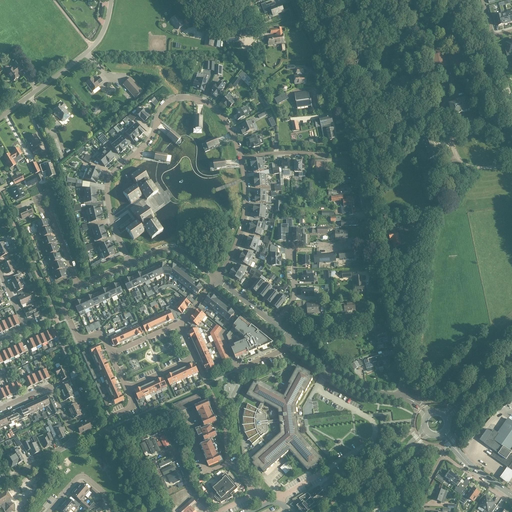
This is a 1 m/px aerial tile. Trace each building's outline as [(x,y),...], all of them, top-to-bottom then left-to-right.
[(281,8),(270,11),(272,17),(282,14),(281,8)] [(502,14),(501,13),(492,16),(494,22),(497,21),(498,26),(504,25),(501,14),(502,14)] [(502,14),(501,14),(504,25),(510,23),(507,13),(502,14)] [(185,25),(178,15),(171,20),(178,30),(185,25)] [(283,34),(282,34),(281,27),(278,28),(278,29),(270,30),(271,34),(276,33),(277,35),(267,37),(269,45),(284,43),(283,34)] [(233,42),(239,41),(238,32),(226,34),(227,46),(234,45),(233,42)] [(206,34),(204,45),(219,48),(221,36),(206,34)] [(467,64),(465,51),(448,55),(448,57),(445,58),(442,45),(430,48),(434,68),(446,66),(446,65),(450,65),(451,67),(467,64)] [(18,73),(19,73),(23,69),(18,61),(13,65),(15,67),(13,69),(13,68),(6,73),(13,81),(19,77),(17,74),(18,73)] [(214,71),(214,63),(210,63),(206,63),(206,70),(210,70),(210,71),(214,71)] [(302,73),(303,73),(303,69),(296,69),(296,73),(297,73),(297,76),(295,76),(295,84),(306,84),(306,76),(302,76),(302,73)] [(237,78),(240,80),(241,78),(242,79),(245,75),(242,72),(238,76),(237,78)] [(197,83),(195,82),(193,88),(198,89),(198,90),(204,92),(204,91),(206,85),(205,85),(207,81),(206,81),(207,76),(200,74),(197,83)] [(95,81),(92,78),(85,83),(92,92),(99,87),(98,85),(102,82),(98,77),(95,79),(96,80),(95,81)] [(122,85),(135,99),(143,92),(130,78),(122,85)] [(237,78),(232,84),(235,87),(240,81),(237,78)] [(213,92),(211,94),(216,98),(218,96),(219,96),(220,95),(220,96),(223,92),(222,92),(223,91),(222,90),(225,87),(220,83),(217,86),(216,85),(212,91),(213,92)] [(295,99),(293,99),(294,103),(296,103),(297,106),(300,105),(301,107),(311,106),(312,109),(311,101),(311,100),(310,100),(308,91),(308,92),(295,94),(295,93),(294,93),(295,99)] [(275,99),(278,105),(288,99),(285,93),(275,99)] [(233,99),(234,99),(230,94),(227,97),(228,97),(223,102),(223,103),(227,107),(229,109),(230,109),(233,106),(235,104),(234,104),(236,102),(233,99)] [(473,101),(472,98),(470,98),(469,95),(463,97),(464,99),(459,101),(454,102),(455,103),(449,105),(451,111),(450,112),(449,113),(450,116),(451,116),(453,116),(459,114),(459,115),(464,113),(463,113),(469,111),(467,104),(473,101)] [(70,115),(68,114),(69,113),(64,108),(66,106),(63,102),(61,104),(53,112),(61,120),(63,122),(64,122),(70,117),(70,115)] [(249,114),(245,108),(241,110),(240,110),(239,110),(236,112),(234,114),(235,116),(233,116),(235,120),(237,119),(238,121),(240,120),(241,120),(244,118),(244,117),(245,117),(244,117),(249,114)] [(135,116),(136,115),(144,122),(150,116),(142,109),(138,113),(136,112),(133,115),(132,113),(129,115),(134,120),(136,118),(135,116)] [(333,124),(331,117),(315,120),(316,127),(321,127),(330,125),(333,124)] [(160,120),(156,124),(164,133),(168,130),(160,120)] [(247,134),(247,133),(254,130),(252,125),(255,124),(253,121),(242,126),(243,129),(241,130),(243,135),(244,134),(244,135),(247,134)] [(130,129),(138,137),(139,136),(140,136),(143,133),(133,123),(132,125),(133,127),(130,129)] [(325,131),(326,137),(327,137),(328,140),(336,138),(334,129),(331,129),(330,125),(321,127),(322,131),(325,131)] [(130,129),(129,127),(124,132),(133,141),(138,137),(130,129)] [(167,136),(175,144),(180,139),(171,131),(167,136)] [(28,138),(34,148),(41,144),(35,134),(28,138)] [(100,136),(106,143),(108,141),(102,134),(100,136)] [(100,136),(98,138),(103,145),(106,143),(100,136)] [(119,139),(116,142),(123,150),(128,146),(120,136),(118,138),(119,139)] [(259,136),(247,140),(248,142),(246,143),(247,146),(249,146),(249,148),(252,147),(253,149),(256,147),(260,146),(258,140),(260,139),(259,136)] [(425,161),(428,160),(438,156),(431,136),(422,139),(427,153),(426,153),(427,154),(426,155),(423,156),(425,161)] [(220,144),(217,138),(206,143),(209,149),(220,144)] [(62,154),(57,140),(50,142),(55,157),(62,154)] [(118,154),(123,150),(116,142),(113,144),(112,142),(110,144),(118,154)] [(38,147),(35,149),(33,151),(31,151),(34,156),(41,151),(38,147)] [(102,149),(103,150),(100,153),(101,154),(110,163),(114,158),(104,147),(102,149)] [(9,155),(13,161),(22,156),(18,149),(13,151),(14,152),(9,155)] [(13,161),(9,155),(9,154),(4,157),(7,162),(5,163),(6,165),(8,164),(10,168),(15,165),(13,161)] [(97,155),(95,157),(105,167),(110,163),(101,154),(99,157),(97,155)] [(154,160),(166,162),(167,156),(155,154),(154,160)] [(259,159),(259,160),(250,161),(252,167),(253,167),(263,165),(262,161),(265,161),(264,158),(259,159)] [(290,167),(289,160),(286,160),(286,161),(282,161),(282,166),(283,170),(283,175),(288,175),(288,177),(292,177),(292,167),(290,167)] [(214,169),(226,167),(226,161),(214,162),(214,169)] [(30,165),(34,174),(40,172),(36,162),(30,165)] [(295,174),(298,174),(298,177),(305,177),(305,167),(302,167),(302,162),(295,162),(295,172),(295,174)] [(44,164),(39,165),(42,173),(46,172),(48,178),(55,175),(52,164),(45,167),(44,164)] [(87,169),(86,173),(99,177),(101,171),(87,166),(86,169),(87,169)] [(146,231),(151,239),(162,231),(149,214),(165,203),(157,193),(141,169),(130,177),(136,184),(123,193),(131,204),(126,207),(133,217),(117,229),(119,234),(126,230),(133,240),(146,231)] [(86,173),(86,172),(83,179),(96,184),(99,177),(86,173)] [(15,184),(24,180),(21,175),(12,179),(15,184)] [(37,182),(35,176),(28,179),(25,181),(28,186),(30,185),(37,182)] [(341,194),(351,194),(351,186),(341,185),(341,194)] [(21,187),(14,191),(18,200),(26,197),(21,187)] [(165,201),(168,199),(167,197),(171,194),(166,187),(163,189),(165,192),(164,192),(165,194),(161,197),(165,201)] [(344,201),(344,207),(354,206),(353,197),(347,198),(347,200),(344,201)] [(21,207),(19,203),(10,207),(12,211),(21,207)] [(346,214),(346,213),(348,212),(348,216),(355,215),(354,206),(344,207),(341,208),(342,214),(346,214)] [(22,219),(28,216),(30,219),(33,218),(32,214),(33,214),(30,207),(19,212),(22,219)] [(86,217),(87,217),(99,214),(99,212),(100,212),(99,208),(85,211),(86,217)] [(87,217),(88,223),(101,221),(99,214),(87,217)] [(47,223),(46,220),(34,225),(37,233),(38,233),(48,229),(46,224),(47,223)] [(254,222),(252,227),(262,230),(264,225),(254,222)] [(103,225),(92,229),(94,235),(104,232),(105,232),(105,231),(103,225)] [(289,232),(289,227),(288,226),(281,226),(281,229),(278,229),(278,240),(285,240),(285,236),(286,236),(285,233),(285,232),(289,232)] [(262,230),(252,227),(250,233),(263,236),(264,231),(262,230)] [(38,233),(40,238),(44,237),(45,240),(51,237),(49,232),(50,232),(49,229),(48,229),(38,233)] [(36,230),(28,233),(30,239),(38,236),(36,230)] [(348,239),(348,231),(335,231),(336,240),(343,240),(343,239),(348,239)] [(397,231),(397,232),(388,233),(390,240),(392,240),(394,246),(401,245),(400,241),(399,241),(398,235),(400,234),(400,231),(397,232),(397,231)] [(106,238),(104,232),(94,235),(95,239),(93,240),(94,242),(106,238)] [(52,237),(51,237),(45,240),(40,242),(43,251),(45,250),(45,249),(54,246),(52,241),(54,240),(52,237)] [(249,237),(247,242),(257,246),(259,240),(249,237)] [(257,246),(247,242),(245,247),(255,251),(257,246)] [(108,243),(97,248),(100,255),(101,254),(111,249),(108,243)] [(48,258),(58,254),(56,249),(57,249),(55,245),(54,246),(45,249),(45,250),(48,258)] [(271,246),(270,249),(270,255),(272,255),(272,258),(270,258),(270,262),(272,262),(272,266),(280,266),(280,262),(281,262),(281,258),(280,258),(280,254),(278,254),(278,248),(271,246)] [(6,248),(0,250),(0,256),(0,257),(9,253),(6,248)] [(101,254),(104,260),(114,255),(111,249),(101,254)] [(11,258),(21,253),(19,250),(9,254),(11,258)] [(357,250),(343,252),(343,251),(339,252),(339,254),(340,259),(345,258),(345,260),(355,259),(354,257),(357,257),(357,250)] [(244,251),(241,256),(251,261),(252,258),(254,259),(255,257),(244,251)] [(61,263),(59,258),(60,257),(59,254),(58,254),(48,258),(46,259),(49,267),(61,263)] [(251,261),(241,256),(239,262),(250,267),(253,262),(251,261)] [(9,274),(12,272),(12,271),(14,271),(12,265),(14,264),(14,262),(13,260),(3,265),(5,269),(7,274),(8,273),(9,274)] [(61,263),(49,267),(52,275),(64,271),(62,266),(63,266),(62,262),(61,263)] [(161,265),(157,267),(161,276),(163,275),(164,275),(165,265),(161,264),(161,265)] [(171,275),(173,277),(179,270),(176,267),(176,266),(171,265),(170,275),(171,275)] [(237,265),(234,270),(243,276),(245,273),(247,274),(248,272),(237,265)] [(20,274),(23,272),(29,269),(27,266),(16,271),(18,274),(20,274)] [(156,278),(161,276),(157,267),(152,269),(156,278)] [(152,269),(146,272),(150,281),(156,278),(152,269)] [(173,277),(178,281),(183,273),(179,270),(173,277)] [(234,270),(231,275),(238,279),(237,280),(242,283),(243,280),(241,279),(243,276),(234,270)] [(52,275),(55,284),(67,280),(65,274),(66,274),(65,271),(64,271),(52,275)] [(141,274),(145,283),(150,281),(146,272),(141,274)] [(188,277),(183,273),(178,281),(182,285),(188,277)] [(314,282),(316,282),(316,278),(314,278),(313,274),(312,274),(312,273),(309,273),(309,274),(302,274),(303,276),(302,276),(302,280),(303,280),(303,281),(307,281),(307,282),(314,282)] [(10,281),(13,287),(22,283),(19,278),(21,277),(20,274),(18,274),(18,275),(11,278),(12,281),(10,281)] [(137,276),(135,277),(139,286),(145,283),(141,274),(136,276),(137,276)] [(265,282),(260,278),(257,276),(253,281),(256,283),(251,289),(256,293),(265,282)] [(364,292),(364,285),(363,286),(362,280),(363,280),(363,276),(355,277),(356,285),(355,285),(356,293),(357,292),(357,294),(360,294),(360,292),(364,292)] [(130,279),(134,288),(139,286),(135,277),(130,279)] [(182,285),(187,288),(193,281),(188,277),(182,285)] [(128,291),(134,288),(130,279),(126,281),(124,282),(128,291)] [(197,284),(193,281),(187,288),(192,292),(198,284),(197,284)] [(20,294),(28,291),(26,288),(24,288),(22,283),(13,287),(15,293),(17,292),(18,295),(20,294)] [(268,283),(259,294),(264,298),(273,286),(268,283)] [(113,286),(117,296),(123,293),(119,284),(117,285),(117,284),(113,286)] [(202,287),(198,284),(192,292),(196,296),(202,288),(201,287),(202,287)] [(113,287),(108,289),(112,298),(117,296),(113,286),(112,287),(113,287)] [(28,291),(20,294),(22,297),(18,298),(21,306),(32,301),(28,294),(37,290),(36,287),(28,291)] [(314,296),(317,296),(317,292),(314,292),(314,288),(313,288),(313,287),(310,287),(310,288),(303,288),(303,291),(302,291),(302,295),(303,295),(307,295),(307,297),(314,296)] [(106,289),(102,291),(106,301),(112,298),(108,289),(106,290),(106,289)] [(279,293),(274,289),(266,300),(270,304),(279,293)] [(101,303),(106,301),(102,291),(102,292),(97,294),(101,303)] [(95,306),(101,303),(97,294),(92,297),(92,296),(91,296),(95,306)] [(215,299),(216,299),(216,298),(212,295),(212,296),(210,295),(204,302),(209,306),(215,299)] [(86,299),(90,308),(95,306),(91,296),(87,298),(87,299),(86,299)] [(284,302),(286,300),(281,296),(273,305),(278,308),(283,302),(284,302)] [(183,298),(179,303),(186,308),(187,307),(187,308),(190,304),(183,298)] [(81,301),(80,301),(84,311),(90,308),(86,299),(81,302),(81,301)] [(209,306),(214,310),(220,302),(216,299),(215,299),(209,306)] [(79,313),(84,311),(80,301),(76,303),(76,304),(75,304),(79,313)] [(318,311),(318,306),(320,306),(320,302),(318,302),(318,301),(307,302),(307,305),(308,312),(318,311)] [(214,310),(219,314),(225,306),(220,302),(214,310)] [(186,308),(179,303),(175,308),(182,314),(185,310),(185,309),(186,308)] [(354,303),(340,304),(339,305),(339,309),(341,309),(341,313),(345,313),(345,315),(352,314),(352,311),(355,310),(354,303)] [(164,313),(168,322),(172,320),(173,319),(172,315),(176,314),(173,310),(170,306),(166,308),(167,312),(164,313)] [(229,309),(225,306),(219,314),(223,317),(229,310),(229,309)] [(38,310),(35,311),(34,307),(24,311),(27,318),(33,315),(35,318),(40,315),(38,310)] [(229,310),(223,317),(228,321),(234,314),(233,312),(229,309),(229,310)] [(195,316),(202,321),(206,316),(198,310),(195,314),(196,314),(195,316)] [(159,316),(163,324),(168,322),(164,313),(159,316)] [(10,318),(14,327),(20,324),(16,316),(10,318)] [(153,318),(157,327),(163,324),(159,316),(153,318)] [(202,321),(195,316),(194,317),(193,316),(190,320),(198,326),(202,321)] [(14,327),(10,318),(4,321),(8,329),(14,327)] [(153,318),(148,321),(152,329),(157,327),(153,318)] [(233,327),(226,336),(230,344),(233,342),(231,336),(235,330),(244,337),(245,337),(246,338),(245,339),(246,340),(245,341),(234,345),(234,344),(231,345),(231,347),(236,359),(249,353),(257,350),(256,349),(258,349),(273,343),(260,333),(259,333),(258,332),(252,327),(240,318),(233,327)] [(8,329),(4,321),(0,322),(0,325),(3,332),(8,329)] [(152,329),(148,321),(142,323),(146,331),(147,331),(148,331),(152,329)] [(334,324),(335,331),(342,329),(341,322),(334,324)] [(133,328),(137,336),(141,334),(142,333),(138,325),(133,328)] [(48,331),(52,340),(58,337),(54,328),(48,331)] [(127,330),(131,339),(137,336),(133,328),(127,330)] [(353,331),(355,336),(363,333),(362,328),(353,331)] [(190,334),(192,338),(200,334),(198,329),(190,332),(190,334)] [(122,333),(126,341),(131,339),(127,330),(122,333)] [(388,342),(387,338),(385,330),(376,333),(378,341),(381,340),(382,344),(388,342)] [(47,342),(48,344),(50,343),(50,341),(52,340),(48,331),(43,334),(47,342)] [(115,332),(109,334),(106,335),(110,343),(113,342),(114,346),(116,345),(116,346),(120,344),(116,335),(115,332)] [(116,335),(120,344),(126,341),(122,333),(116,335)] [(37,336),(41,345),(47,342),(43,334),(37,336)] [(203,340),(200,334),(192,338),(194,344),(203,340)] [(41,345),(37,336),(32,339),(36,347),(41,345)] [(36,347),(32,339),(26,341),(30,350),(36,347)] [(194,344),(197,349),(205,345),(203,340),(194,344)] [(26,346),(23,347),(21,343),(16,346),(20,355),(25,352),(28,351),(26,346)] [(94,361),(103,357),(101,352),(100,350),(101,350),(99,345),(89,350),(94,361)] [(197,349),(199,355),(208,351),(205,345),(197,349)] [(20,355),(16,346),(10,348),(14,357),(20,355)] [(14,357),(10,348),(5,351),(9,360),(14,357)] [(64,348),(60,350),(63,358),(68,356),(64,348)] [(9,360),(5,351),(0,353),(0,355),(3,362),(9,360)] [(199,355),(202,360),(210,356),(208,351),(199,355)] [(202,360),(204,365),(213,362),(210,356),(202,360)] [(390,364),(388,357),(379,359),(378,356),(368,358),(369,362),(368,362),(367,359),(364,360),(366,368),(374,366),(373,362),(377,361),(379,367),(383,366),(384,367),(385,367),(387,367),(387,366),(387,365),(390,364)] [(99,372),(109,367),(107,363),(106,363),(105,361),(103,357),(94,361),(99,372)] [(354,370),(360,366),(357,361),(350,365),(354,370)] [(215,367),(213,362),(204,365),(206,370),(206,369),(207,371),(215,367)] [(188,367),(192,375),(198,373),(194,365),(193,365),(188,367)] [(68,378),(63,366),(57,369),(54,370),(57,375),(59,374),(62,380),(68,378)] [(102,377),(111,373),(109,369),(109,370),(108,368),(109,368),(109,367),(99,372),(102,377)] [(188,367),(183,369),(187,378),(192,375),(188,367)] [(310,373),(298,367),(289,383),(291,384),(284,397),(271,390),(272,388),(258,380),(256,384),(254,383),(248,395),(261,402),(258,409),(248,404),(246,409),(244,409),(246,410),(244,417),(243,417),(244,417),(244,425),(242,425),(244,425),(246,432),(245,433),(246,432),(249,439),(248,440),(250,439),(252,445),(259,439),(266,447),(252,459),(255,462),(253,463),(257,468),(259,466),(264,472),(290,449),(308,470),(311,467),(312,469),(317,465),(316,464),(321,459),(298,433),(297,420),(298,420),(298,417),(294,418),(294,413),(296,413),(295,405),(303,391),(305,392),(312,378),(309,376),(310,373)] [(40,371),(44,380),(50,378),(46,369),(40,371)] [(181,380),(187,378),(183,369),(178,372),(181,380)] [(35,374),(38,383),(44,380),(40,371),(35,374)] [(178,372),(172,374),(176,383),(181,380),(178,372)] [(102,377),(104,383),(114,378),(113,378),(112,377),(113,377),(111,373),(102,377)] [(29,376),(33,385),(38,383),(35,374),(29,376)] [(170,385),(176,383),(172,374),(168,376),(168,377),(167,377),(170,385)] [(33,385),(29,376),(23,379),(27,388),(33,385)] [(104,383),(109,394),(118,390),(116,385),(115,383),(116,383),(114,378),(104,383)] [(162,380),(157,381),(161,390),(167,387),(163,379),(161,380),(162,380)] [(62,395),(71,390),(70,387),(72,386),(69,380),(64,382),(65,385),(64,386),(59,389),(62,395)] [(13,383),(17,392),(23,390),(19,381),(13,383)] [(161,390),(157,381),(152,384),(156,392),(161,390)] [(17,392),(13,383),(8,386),(12,395),(17,392)] [(156,392),(152,384),(146,386),(150,395),(156,392)] [(2,388),(6,397),(12,395),(8,386),(2,388)] [(150,395),(146,386),(141,389),(145,397),(150,395)] [(134,396),(138,405),(141,403),(139,400),(145,397),(141,389),(137,390),(137,391),(135,392),(137,395),(134,396)] [(65,401),(71,397),(74,396),(73,393),(71,390),(62,395),(65,401)] [(118,390),(109,394),(115,405),(124,400),(122,396),(121,396),(120,394),(118,390)] [(77,391),(73,393),(74,396),(71,397),(73,401),(78,399),(80,397),(79,395),(77,391)] [(199,394),(173,405),(176,412),(202,402),(199,394)] [(48,408),(51,407),(52,409),(54,407),(51,401),(48,401),(46,396),(42,397),(43,398),(41,399),(45,407),(47,406),(48,408)] [(36,401),(40,411),(43,410),(43,408),(45,407),(41,399),(36,401)] [(40,411),(36,401),(31,404),(35,413),(38,412),(37,411),(39,410),(40,411)] [(208,401),(195,406),(198,412),(199,411),(206,428),(202,430),(201,428),(199,429),(198,428),(196,430),(196,432),(197,432),(199,437),(203,435),(207,443),(202,445),(208,460),(206,460),(209,466),(222,461),(212,438),(217,436),(212,424),(217,422),(208,401)] [(35,413),(31,404),(25,406),(29,414),(31,413),(32,415),(35,413)] [(68,407),(70,413),(79,409),(76,404),(74,405),(68,407)] [(27,415),(29,414),(25,406),(24,407),(23,406),(20,408),(21,411),(19,412),(20,415),(22,419),(27,417),(27,415)] [(73,419),(75,418),(80,420),(90,415),(90,414),(86,416),(85,414),(83,415),(82,412),(83,412),(84,409),(82,408),(81,408),(79,409),(70,413),(73,419)] [(22,419),(20,415),(19,412),(16,413),(15,410),(11,412),(11,413),(10,413),(13,422),(16,421),(16,422),(22,419)] [(13,422),(10,413),(4,416),(9,425),(11,424),(11,423),(13,422)] [(9,425),(4,416),(0,417),(0,419),(3,426),(5,425),(6,427),(6,428),(9,427),(9,425)] [(93,421),(91,416),(84,419),(85,422),(77,426),(80,433),(90,429),(89,426),(90,425),(88,423),(93,421)] [(497,433),(493,440),(496,442),(491,449),(495,452),(491,458),(507,469),(511,461),(511,455),(510,454),(511,452),(509,451),(511,446),(511,422),(509,420),(499,434),(497,433)] [(52,435),(56,433),(59,440),(66,437),(60,424),(52,428),(51,425),(48,426),(52,435)] [(169,429),(166,431),(172,443),(175,441),(174,440),(177,439),(174,432),(171,434),(169,429)] [(484,444),(491,449),(496,442),(493,440),(497,433),(493,430),(484,444)] [(44,435),(45,438),(41,440),(45,448),(51,445),(49,442),(52,440),(49,433),(44,435)] [(167,441),(168,440),(167,438),(166,439),(165,436),(160,438),(165,447),(169,445),(167,441)] [(152,440),(158,452),(161,451),(155,439),(152,440)] [(26,452),(30,450),(32,455),(40,452),(35,443),(31,445),(29,441),(25,443),(23,440),(20,442),(26,452)] [(146,441),(152,454),(156,453),(149,440),(146,441)] [(12,454),(17,464),(18,464),(23,460),(18,451),(18,450),(16,448),(13,450),(15,452),(12,454)] [(17,464),(12,454),(8,456),(7,454),(3,456),(5,458),(6,458),(8,462),(9,464),(11,467),(12,467),(12,468),(14,466),(17,464)] [(161,461),(162,463),(159,465),(160,468),(172,462),(171,459),(164,462),(163,460),(161,461)] [(281,463),(287,469),(291,465),(284,459),(281,463)] [(163,476),(175,470),(173,466),(161,471),(163,476)] [(509,484),(511,479),(511,470),(508,467),(501,478),(509,484)] [(454,491),(457,492),(460,495),(470,482),(466,479),(462,484),(460,483),(461,482),(460,482),(462,480),(449,471),(444,477),(457,486),(454,491)] [(180,478),(177,472),(167,476),(170,483),(180,478)] [(215,497),(218,501),(219,500),(221,503),(225,501),(226,502),(230,498),(233,497),(231,494),(238,488),(235,484),(236,483),(229,476),(228,477),(225,473),(219,479),(221,481),(213,489),(214,490),(217,494),(215,496),(216,497),(215,497)] [(77,489),(85,496),(89,490),(81,484),(77,489)] [(322,491),(323,490),(319,485),(308,492),(309,493),(301,498),(302,501),(297,506),(302,511),(307,511),(311,509),(310,508),(326,498),(322,491)] [(97,498),(100,495),(92,488),(90,491),(97,498)] [(460,498),(459,501),(464,505),(469,498),(473,501),(479,493),(473,488),(471,491),(470,491),(468,493),(465,491),(460,498)] [(85,496),(77,489),(72,494),(80,501),(85,496)] [(436,492),(433,500),(441,502),(445,491),(438,489),(437,492),(436,492)] [(0,511),(9,511),(10,511),(14,511),(14,504),(10,504),(9,499),(11,498),(7,491),(0,495),(0,511)] [(492,511),(493,511),(490,508),(494,503),(489,499),(489,498),(485,496),(483,500),(484,500),(480,506),(485,510),(483,511),(492,511)] [(64,504),(71,510),(73,507),(76,509),(80,505),(79,504),(75,501),(73,503),(68,499),(64,504)] [(79,504),(80,505),(87,511),(88,511),(91,508),(82,501),(79,504)] [(192,505),(189,502),(180,510),(181,511),(196,511),(191,506),(192,505)]
